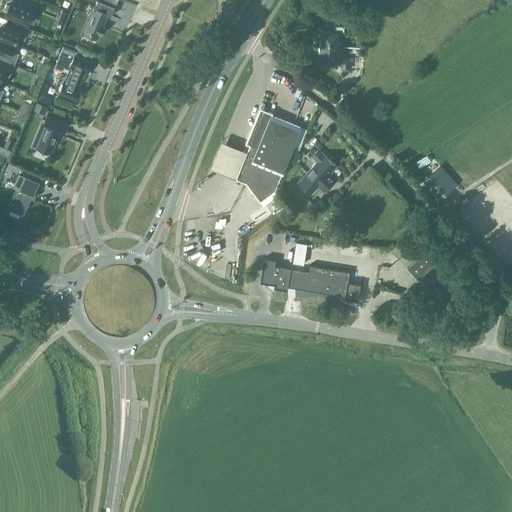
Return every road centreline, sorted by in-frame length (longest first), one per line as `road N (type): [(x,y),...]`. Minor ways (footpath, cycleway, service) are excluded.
road 1 (tertiary): [(488,357),(161,309)]
road 2 (primary): [(142,265),(202,114),(266,0)]
road 3 (tertiary): [(95,264),(83,225),(86,192),(167,0)]
road 4 (unclassified): [(488,357),(492,310),(481,270),(372,151)]
road 5 (primary): [(110,511),(119,344)]
